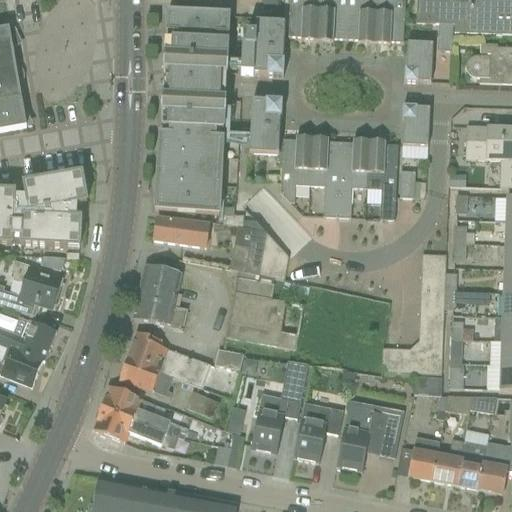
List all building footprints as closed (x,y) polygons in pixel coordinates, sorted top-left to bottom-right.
[(316,42),(318,0),(289,0),(287,41),(300,42),(300,45),(316,45),(316,42)] [(345,44),(347,0),(318,0),(316,42),(316,45),(333,46),(333,43),(345,44)] [(374,45),(376,0),(347,0),(345,44),(357,44),(357,48),(373,48),(374,45)] [(390,0),(390,1),(376,0),(374,45),(373,48),(390,49),(390,46),(403,47),(404,0),(390,0)] [(511,0),(416,0),(416,28),(434,28),(435,28),(437,28),(452,28),(454,28),(453,37),(471,37),(511,38),(511,0)] [(228,20),(167,17),(166,17),(166,36),(164,58),(164,75),(163,91),(161,138),(159,138),(154,214),(234,220),(240,78),(266,79),(282,80),(284,27),(255,26),(228,25),(228,20)] [(437,28),(436,55),(451,55),(452,28),(437,28)] [(11,31),(0,33),(0,135),(25,131),(17,85),(16,85),(18,83),(19,80),(19,78),(18,75),(17,73),(14,72),(15,71),(12,51),(19,48),(17,44),(15,39),(11,31)] [(404,73),(403,87),(417,87),(417,86),(430,86),(431,48),(407,47),(405,73),(404,73)] [(479,87),(511,88),(511,52),(496,51),(497,50),(480,49),(480,61),(476,61),(473,61),(471,62),(469,64),(468,65),(467,67),(466,69),(466,72),(466,74),(466,77),(468,79),(470,81),(472,82),(474,83),(479,83),(479,87)] [(251,105),(251,106),(248,158),(278,159),(279,122),(281,122),(282,105),(265,105),(265,106),(251,105)] [(416,111),(402,110),(401,124),(403,124),(402,150),(426,151),(428,112),(416,112),(416,111)] [(511,133),(466,132),(465,163),(501,164),(500,193),(511,193),(511,133)] [(309,191),(311,146),(312,143),(295,142),(295,145),(282,144),(280,198),(289,208),(294,208),(295,190),(309,191)] [(336,223),(340,147),(328,146),(328,143),(312,143),(311,146),(309,191),(324,192),(322,222),(336,223)] [(366,194),(369,148),(369,145),(352,145),(352,148),(340,147),(336,223),(350,223),(352,193),(366,194)] [(397,150),(385,149),(385,146),(369,145),(369,148),(366,194),(381,194),(379,225),(394,225),(397,150)] [(400,175),(399,202),(413,202),(414,185),(414,176),(400,175)] [(81,177),(68,179),(23,187),(24,192),(13,193),(13,195),(0,194),(0,247),(79,251),(81,222),(76,222),(76,208),(87,206),(81,177)] [(277,179),(266,179),(266,186),(276,187),(277,179)] [(455,199),(454,218),(466,218),(466,200),(455,199)] [(223,219),(221,228),(231,230),(233,220),(223,219)] [(206,252),(209,230),(157,222),(153,245),(206,252)] [(453,248),(465,248),(466,230),(454,230),(453,248)] [(259,278),(262,258),(266,238),(253,236),(249,255),(232,252),(232,256),(228,276),(258,282),(259,278)] [(285,272),(287,261),(266,238),(262,258),(285,272)] [(464,266),(465,248),(453,248),(453,266),(464,266)] [(285,272),(262,258),(259,278),(283,283),(285,272)] [(420,272),(445,272),(445,260),(421,259),(420,272)] [(0,293),(0,309),(31,319),(35,307),(52,313),(53,309),(56,310),(59,299),(57,298),(61,286),(45,281),(46,278),(15,268),(12,276),(14,277),(12,283),(24,286),(19,300),(0,293)] [(144,270),(138,297),(176,305),(182,278),(144,270)] [(420,272),(420,284),(445,285),(445,278),(445,272),(420,272)] [(511,297),(511,273),(504,273),(503,298),(511,297)] [(445,278),(445,285),(444,295),(455,295),(456,278),(445,278)] [(303,310),(273,305),(276,290),(236,283),(225,342),(295,355),(303,310)] [(284,297),(309,300),(310,287),(285,284),(284,297)] [(420,284),(419,296),(444,297),(444,295),(445,285),(420,284)] [(487,296),(455,295),(444,295),(444,297),(444,309),(444,313),(455,314),(455,307),(487,309),(487,296)] [(419,308),(444,309),(444,297),(419,296),(419,308)] [(174,312),(176,305),(138,297),(133,324),(183,335),(188,315),(174,312)] [(511,321),(511,297),(503,298),(502,322),(511,321)] [(419,308),(419,320),(444,321),(444,313),(444,309),(419,308)] [(419,320),(418,333),(443,334),(444,321),(419,320)] [(511,345),(511,321),(502,322),(495,321),(494,321),(493,346),(500,346),(511,345)] [(0,349),(6,352),(11,354),(11,353),(44,366),(56,337),(31,326),(25,343),(0,332),(0,349)] [(451,326),(450,344),(461,344),(461,333),(461,326),(451,326)] [(418,333),(418,345),(443,346),(443,334),(418,333)] [(138,338),(128,366),(173,382),(199,392),(207,368),(158,350),(160,346),(138,338)] [(450,344),(449,362),(460,362),(461,344),(450,344)] [(408,378),(442,379),(443,346),(418,345),(409,353),(408,378)] [(511,369),(511,345),(500,346),(501,346),(501,370),(511,369)] [(44,367),(44,366),(11,353),(11,354),(6,352),(0,367),(0,366),(0,379),(32,393),(42,366),(44,367)] [(394,377),(395,353),(381,352),(380,377),(394,377)] [(243,358),(217,353),(214,369),(240,374),(243,358)] [(394,377),(408,378),(409,353),(395,353),(394,377)] [(279,402),(261,398),(250,453),(276,459),(283,421),(296,424),(308,368),(287,365),(279,402)] [(173,382),(128,366),(121,384),(170,402),(171,397),(168,396),(173,382)] [(511,394),(511,369),(501,370),(500,394),(511,394)] [(449,375),(448,393),(461,393),(461,375),(449,375)] [(414,399),(439,400),(435,424),(442,425),(444,415),(446,416),(448,400),(442,400),(442,396),(442,383),(419,381),(418,383),(414,399)] [(109,392),(101,413),(165,439),(182,444),(186,433),(170,427),(149,418),(153,409),(142,405),(141,404),(117,395),(109,392)] [(217,408),(191,398),(185,413),(211,423),(217,408)] [(449,400),(446,416),(460,418),(463,400),(449,400)] [(494,401),(473,401),(470,415),(492,418),(494,401)] [(349,405),(336,471),(361,476),(365,457),(377,460),(378,460),(379,454),(394,457),(393,463),(394,463),(404,416),(349,405)] [(293,462),(318,468),(325,437),(338,440),(343,415),(304,407),(293,462)] [(228,434),(244,438),(249,412),(233,409),(228,434)] [(165,439),(101,413),(92,434),(124,447),(128,436),(161,450),(162,448),(165,439)] [(232,439),(229,453),(240,455),(242,442),(232,439)] [(415,441),(408,481),(432,485),(437,459),(435,459),(438,445),(415,441)] [(456,490),(464,448),(452,446),(449,461),(437,459),(432,485),(456,490)] [(479,494),(487,450),(464,446),(464,448),(456,490),(479,494)] [(488,446),(487,450),(479,494),(502,498),(511,451),(488,446)] [(215,453),(212,467),(226,470),(237,472),(240,455),(229,453),(216,450),(215,453)] [(236,511),(237,509),(98,482),(92,511),(236,511)]
